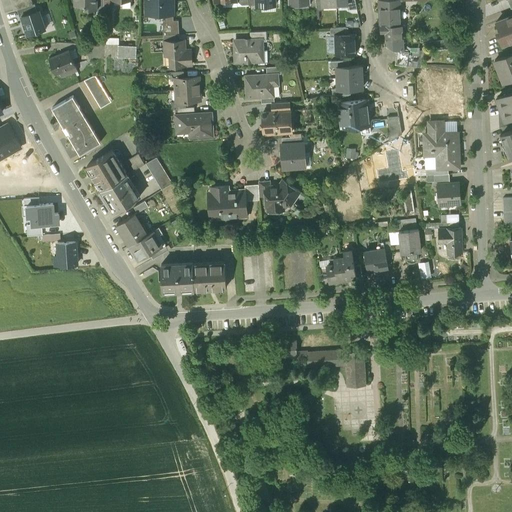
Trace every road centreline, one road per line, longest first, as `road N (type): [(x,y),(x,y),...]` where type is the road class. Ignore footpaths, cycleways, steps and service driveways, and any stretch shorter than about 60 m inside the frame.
road 1 (residential): [(0,33),(46,142),(143,306),(161,321)]
road 2 (residential): [(161,321),(484,295)]
road 3 (residential): [(484,295),(471,0)]
road 4 (residential): [(161,321),(238,511)]
road 5 (residential): [(196,0),(252,155)]
road 6 (track): [(161,321),(0,337)]
